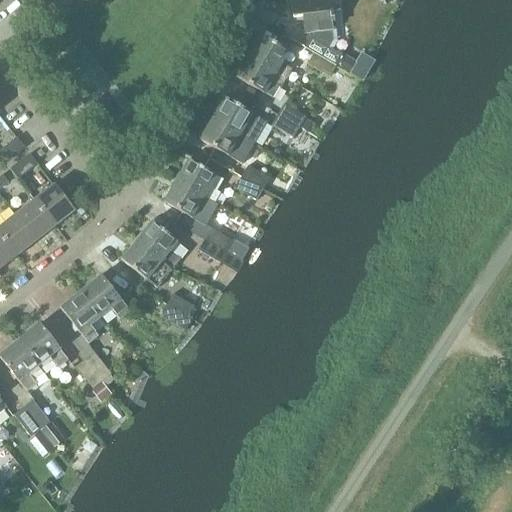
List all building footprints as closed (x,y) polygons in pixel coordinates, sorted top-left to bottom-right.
[(335,66),(358,80),(365,67),(342,53),(341,55),(331,50),(337,41),(335,28),(333,29),(332,18),(333,18),(332,13),(337,12),(335,0),(298,0),(291,1),(292,18),(305,17),(306,22),(303,23),(304,33),(309,33),(309,37),(303,48),(313,53),(335,66)] [(260,36),(247,57),(286,79),(291,70),(281,64),(288,52),(260,36)] [(106,88),(113,83),(81,40),(61,55),(105,113),(103,115),(108,122),(123,111),(106,88)] [(307,64),(328,77),(335,66),(313,53),(307,64)] [(286,79),(247,57),(235,78),(263,95),(270,83),(280,89),(286,79)] [(224,98),(211,119),(249,141),(250,141),(240,135),(252,114),(224,98)] [(283,105),(277,115),(298,128),(305,117),(283,105)] [(298,128),(277,115),(270,126),(292,139),(298,128)] [(249,141),(211,119),(199,140),(227,157),(234,145),(244,150),(249,141)] [(0,151),(0,157),(5,164),(24,149),(16,139),(0,151)] [(10,170),(18,180),(37,165),(29,155),(10,170)] [(187,160),(175,181),(214,204),(220,194),(216,192),(222,180),(187,160)] [(247,167),(240,178),(262,190),(268,179),(247,167)] [(2,176),(0,178),(0,190),(9,184),(2,176)] [(262,190),(240,178),(234,188),(256,201),(262,190)] [(214,204),(175,181),(163,203),(191,219),(198,208),(208,214),(214,204)] [(53,185),(34,200),(55,227),(74,212),(53,185)] [(34,200),(15,215),(36,242),(55,227),(34,200)] [(15,215),(0,226),(0,235),(16,256),(36,242),(15,215)] [(151,222),(136,241),(172,270),(181,259),(170,251),(177,242),(151,222)] [(210,229),(204,240),(225,253),(232,242),(210,229)] [(0,235),(0,269),(16,256),(0,235)] [(225,253),(204,240),(198,251),(219,263),(225,253)] [(172,270),(136,241),(120,261),(146,281),(157,289),(172,270)] [(101,276),(80,292),(100,317),(111,309),(119,321),(129,313),(120,302),(121,301),(101,276)] [(100,317),(80,292),(60,308),(79,333),(88,345),(98,337),(89,326),(100,317)] [(172,295),(165,306),(187,319),(187,318),(193,307),(172,295)] [(187,319),(165,306),(159,317),(185,331),(191,320),(187,318),(187,319)] [(40,324),(19,340),(39,366),(50,357),(58,368),(68,361),(59,350),(40,324)] [(39,366),(19,340),(0,354),(0,359),(18,382),(27,393),(36,386),(28,374),(39,366)] [(94,353),(84,360),(101,383),(111,375),(94,353)] [(101,383),(84,360),(75,367),(92,390),(101,383)] [(32,401),(22,409),(40,431),(49,423),(32,401)] [(40,431),(22,409),(13,416),(30,438),(40,431)]
